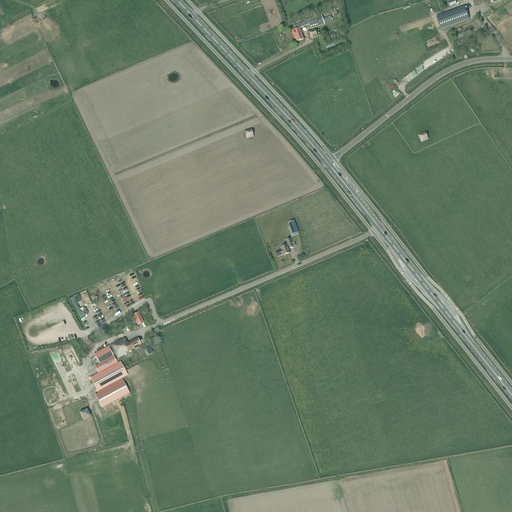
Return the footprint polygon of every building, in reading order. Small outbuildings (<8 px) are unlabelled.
[(465,7),(436,17),(441,30),(469,20),(465,7)] [(304,22),(294,25),(296,30),(302,28),(309,25),(311,29),(319,26),(325,24),(321,15),(307,20),(308,22),(306,22),(306,21),(304,21),(304,22)] [(302,28),(296,30),(292,31),(295,39),(296,38),(297,42),(304,40),(301,33),(304,32),(302,28)] [(315,30),(308,32),(311,39),(318,36),(315,30)] [(472,33),(470,30),(458,35),(459,38),(472,33)] [(340,31),(334,35),(336,39),(342,36),(340,31)] [(253,138),(252,130),(244,132),(246,139),(253,138)] [(425,133),(419,136),(422,143),(428,140),(425,133)] [(294,222),(289,224),(291,230),(292,229),(294,235),(299,233),(294,222)] [(279,252),(276,253),(278,257),(281,256),(283,255),(284,256),(290,253),(289,249),(293,247),(296,246),(295,243),(292,244),(290,239),(286,240),(288,244),(286,245),(286,246),(281,248),(282,251),(279,252)] [(139,313),(132,316),(137,325),(144,322),(142,318),(139,313)] [(111,346),(109,347),(113,356),(115,355),(118,360),(118,359),(126,355),(126,354),(131,351),(130,350),(140,345),(138,340),(128,345),(126,343),(124,339),(111,346)] [(95,357),(92,358),(95,363),(98,362),(99,364),(114,357),(113,356),(109,347),(94,355),(95,357)] [(99,364),(95,367),(99,374),(117,363),(114,357),(99,364)] [(120,362),(117,363),(99,374),(91,378),(98,392),(127,376),(120,362)]
